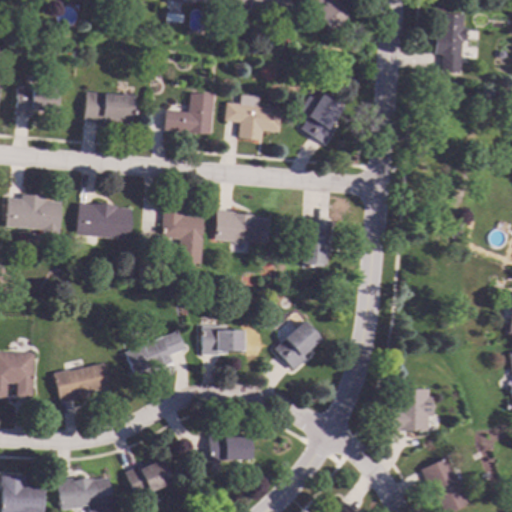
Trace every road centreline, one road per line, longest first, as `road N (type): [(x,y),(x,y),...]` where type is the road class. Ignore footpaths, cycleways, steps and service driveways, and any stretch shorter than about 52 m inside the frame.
road 1 (residential): [(375,189),(0,158),(88,439),(223,394),(269,405),(331,437)]
road 2 (residential): [(391,0),(360,343),(331,437),(260,511)]
